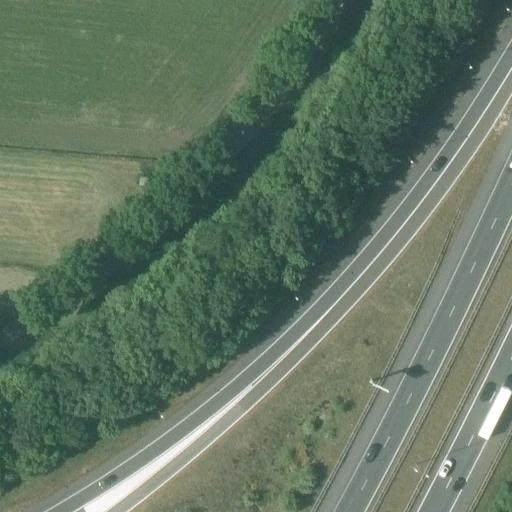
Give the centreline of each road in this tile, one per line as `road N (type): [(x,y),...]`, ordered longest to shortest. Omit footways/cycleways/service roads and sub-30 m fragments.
road 1 (motorway): [(511,53),(430,176),(302,331),(155,449),(59,511)]
road 2 (unclassified): [(0,338),(91,276),(207,176),(290,72),(333,0)]
road 3 (motorway): [(511,191),(351,511)]
road 4 (motorway): [(439,511),(511,365)]
